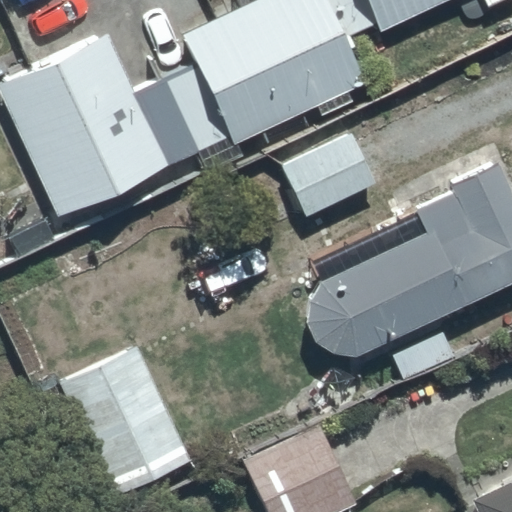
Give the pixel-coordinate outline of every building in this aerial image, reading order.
[(232,0),(234,3),(177,30),(190,58),(131,86),(102,24),(0,72),(0,102),(53,214),(225,132),(229,141),(311,101),(316,112),(350,96),(346,86),(361,79),(366,89),(391,77),(381,56),(357,67),(346,44),(351,42),(346,32),(370,20),(374,29),(435,0),(480,0),(482,3),(487,0),(232,0)] [(272,151),(300,214),(371,182),(343,119),(272,151)] [(350,350),(511,272),(511,197),(511,198),(494,155),(443,177),(447,187),(355,226),(366,252),(315,274),(313,276),(311,278),(309,281),(307,283),(305,286),(304,289),(302,292),(301,295),(301,298),(300,302),(300,305),(300,308),(300,311),(300,314),(301,317),(302,321),(303,324),(305,326),(306,329),(308,332),(310,335),(312,337),(314,339),(317,341),(319,343),(322,345),(325,346),(328,347),(331,348),(334,349),(337,350),(341,350),(344,350),(347,350),(350,350)] [(51,375),(107,492),(185,455),(129,338),(51,375)] [(236,455),(263,511),(327,511),(354,500),(314,417),(236,455)] [(511,511),(511,472),(466,495),(474,511),(511,511)]
